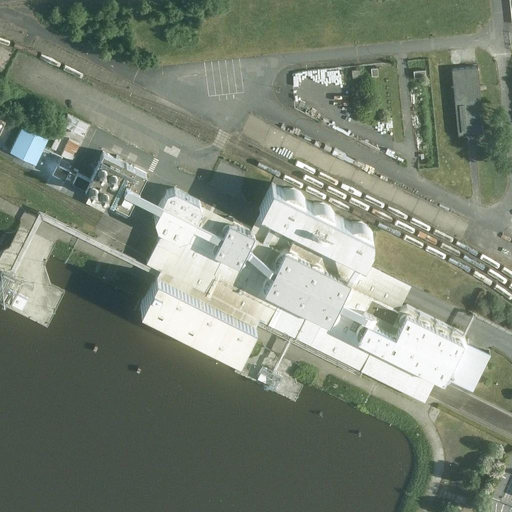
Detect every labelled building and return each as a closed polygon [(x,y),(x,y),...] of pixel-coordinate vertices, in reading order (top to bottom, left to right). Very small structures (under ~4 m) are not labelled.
[(478,66),(451,69),(457,137),(483,135),(478,66)] [(34,161),(45,139),(22,128),(11,150),(34,161)] [(129,214),(148,178),(102,156),(91,180),(78,174),(72,185),(86,192),(90,194),(85,203),(105,212),(110,205),(129,214)] [(259,317),(425,400),(430,391),(434,383),(437,376),(446,380),(447,378),(473,390),(493,350),(402,305),(411,287),(367,265),(381,237),(273,183),(252,225),(175,187),(166,190),(154,216),(156,226),(163,230),(156,243),(151,251),(146,261),(165,271),(147,305),(241,352),(252,331),(259,317)] [(25,299),(0,286),(0,298),(20,309),(25,299)] [(282,376),(262,366),(256,379),(276,389),(282,376)]
